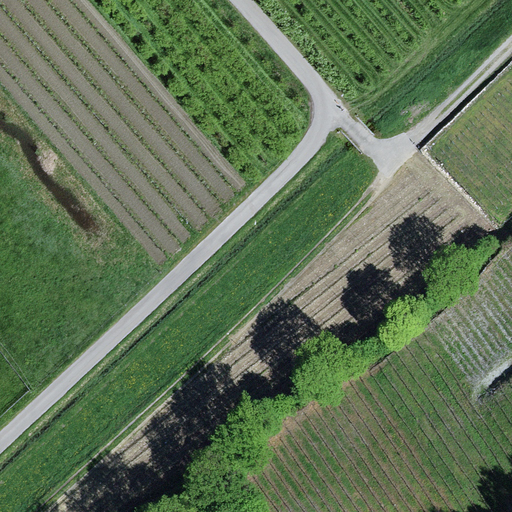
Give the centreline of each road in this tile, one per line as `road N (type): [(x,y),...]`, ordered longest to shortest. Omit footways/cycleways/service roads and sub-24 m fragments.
road 1 (unclassified): [(0,441),(286,174),(317,125),(314,89),(235,0)]
road 2 (track): [(34,511),(217,342),(389,164)]
road 3 (track): [(511,42),(389,164)]
